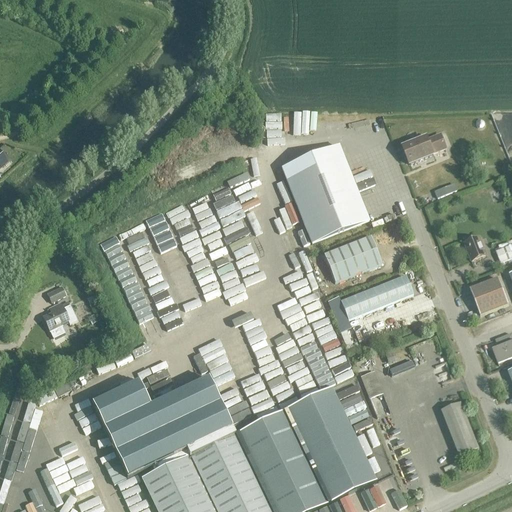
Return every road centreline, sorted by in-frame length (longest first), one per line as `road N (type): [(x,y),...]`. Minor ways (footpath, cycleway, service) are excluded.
road 1 (residential): [(0,315),(39,225),(115,166),(211,69),(229,34),(227,0)]
road 2 (unclassified): [(511,460),(415,216)]
